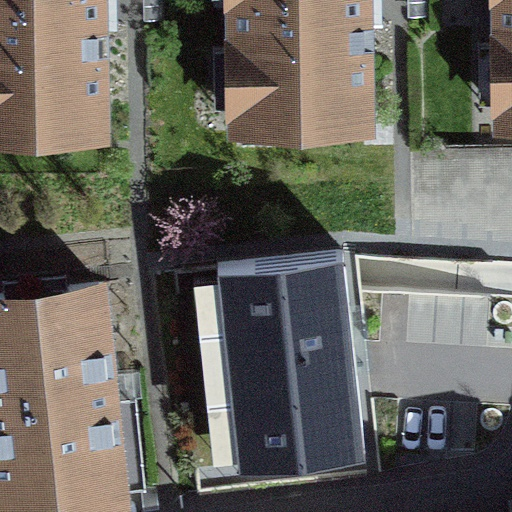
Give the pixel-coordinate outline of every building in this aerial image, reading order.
[(0,0),(0,129),(99,128),(96,0),(0,0)] [(236,0),(238,122),(364,120),(361,0),(236,0)] [(511,0),(502,0),(504,118),(511,118),(511,0)] [(99,281),(0,292),(0,503),(121,491),(99,281)] [(511,511),(511,503),(451,511),(511,511)]
